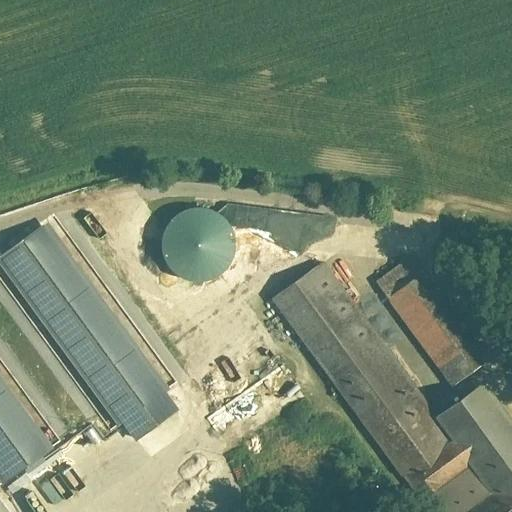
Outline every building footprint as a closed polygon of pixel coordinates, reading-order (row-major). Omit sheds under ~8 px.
[(175,213),(166,222),(160,233),(159,245),(162,257),(168,267),(178,275),(189,279),(202,279),(213,275),(222,268),(228,258),(231,247),(231,236),(227,225),(219,216),(209,210),(198,207),(186,208),(175,213)] [(42,224),(0,254),(0,259),(133,439),(177,407),(42,224)] [(467,455),(320,263),(269,302),(416,494),(467,455)] [(486,359),(423,274),(387,300),(450,385),(486,359)] [(511,511),(511,421),(484,384),(439,417),(509,511),(511,511)] [(0,388),(0,477),(2,480),(45,449),(0,388)]
